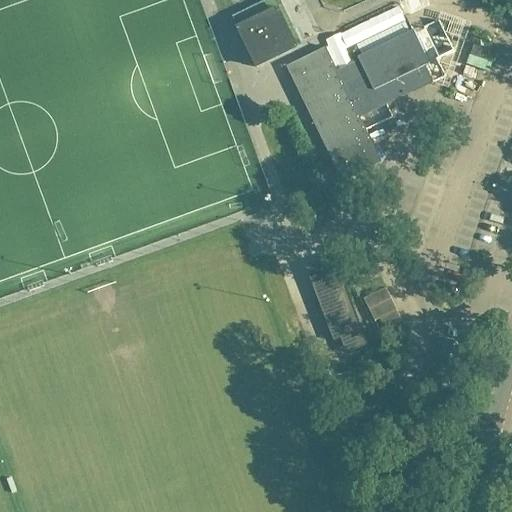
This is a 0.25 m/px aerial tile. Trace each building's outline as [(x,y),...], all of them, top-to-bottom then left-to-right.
[(267,0),(230,18),(255,69),(301,47),(278,0),(267,0)] [(401,25),(424,17),(418,0),(417,0),(395,8),(401,25)] [(380,164),(359,121),(433,85),(431,82),(424,67),(428,65),(412,32),(355,59),(357,61),(360,68),(339,79),(335,73),(324,49),(284,68),(341,183),(380,164)] [(346,355),(355,352),(367,347),(333,259),(318,265),(305,270),(333,343),(340,340),(346,355)] [(465,346),(442,340),(429,386),(453,393),(465,346)]
